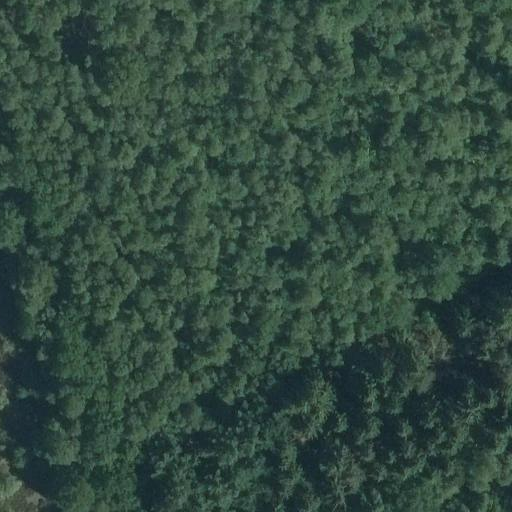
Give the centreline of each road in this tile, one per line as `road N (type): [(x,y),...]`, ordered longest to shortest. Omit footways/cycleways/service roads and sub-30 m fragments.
road 1 (track): [(287,511),(288,474),(339,361),(362,339),(511,253)]
road 2 (track): [(394,511),(439,486),(511,470)]
